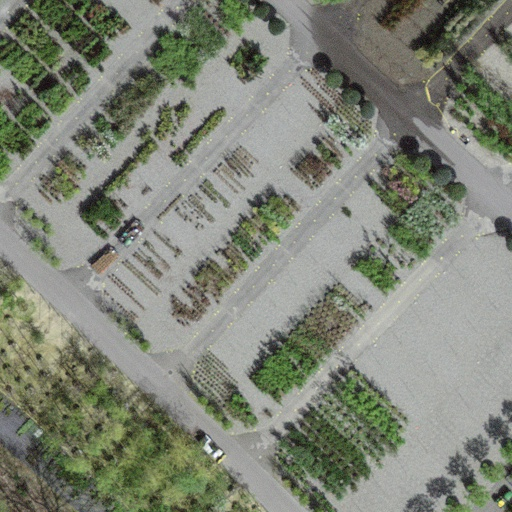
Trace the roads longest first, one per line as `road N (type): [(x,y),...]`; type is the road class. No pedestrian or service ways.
road 1 (track): [(0,239),(287,511)]
road 2 (track): [(278,0),(511,215)]
